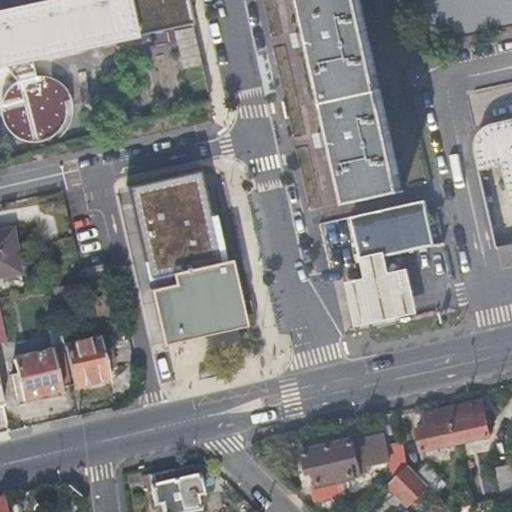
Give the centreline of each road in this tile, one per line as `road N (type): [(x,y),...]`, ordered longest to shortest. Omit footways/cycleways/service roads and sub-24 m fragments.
road 1 (residential): [(331,374),(251,0)]
road 2 (residential): [(511,60),(458,72),(431,100),(489,340)]
road 3 (primary): [(331,374),(215,401),(172,425)]
road 4 (primary): [(337,400),(495,364)]
road 5 (primary): [(489,340),(331,374)]
road 6 (primary): [(216,426),(337,400)]
